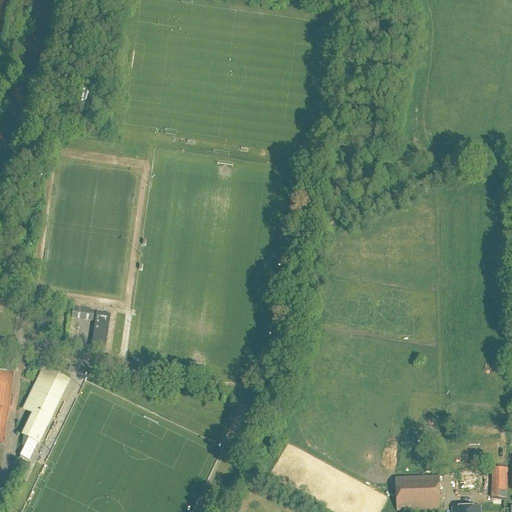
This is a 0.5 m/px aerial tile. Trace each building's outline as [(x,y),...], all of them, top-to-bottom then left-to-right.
[(94,313),(72,310),(70,321),(92,324),(94,313)] [(97,314),(92,351),(106,353),(111,316),(97,314)] [(33,415),(23,436),(38,444),(68,382),(43,370),(24,410),(33,415)] [(508,469),(492,469),(492,499),(492,505),(503,506),(503,499),(507,499),(508,469)] [(396,479),(397,511),(441,510),(440,477),(396,479)]
